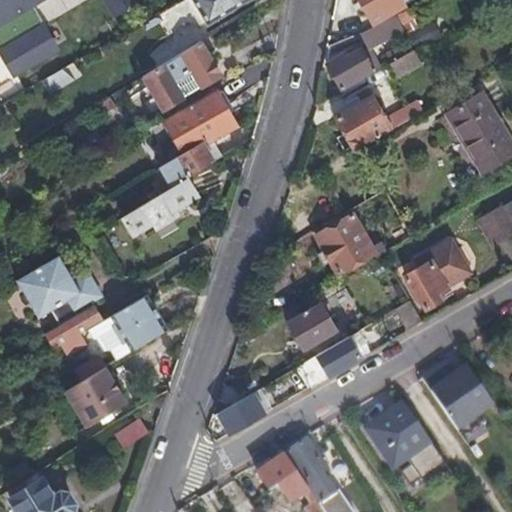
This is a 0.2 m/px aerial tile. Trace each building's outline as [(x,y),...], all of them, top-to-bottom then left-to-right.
[(0,0),(0,23),(40,0),(0,0)] [(71,11),(63,0),(57,0),(41,10),(49,23),(71,11)] [(110,0),(116,9),(130,0),(110,0)] [(247,0),(195,0),(209,23),(247,0)] [(405,5),(402,0),(359,0),(373,24),(405,5)] [(185,2),(157,12),(164,33),(193,23),(185,2)] [(413,19),(408,10),(397,16),(403,25),(413,19)] [(403,28),(396,16),(371,31),(378,43),(403,28)] [(44,22),(0,47),(0,54),(13,78),(60,51),(44,22)] [(443,37),(434,22),(409,36),(418,51),(443,37)] [(384,54),(390,63),(414,49),(409,40),(384,54)] [(222,75),(202,42),(163,64),(144,76),(164,110),(222,75)] [(342,91),(381,68),(368,45),(347,58),(345,54),(327,64),(342,91)] [(390,63),(393,69),(417,55),(414,49),(390,63)] [(393,69),(399,79),(423,65),(417,55),(393,69)] [(71,65),(44,79),(50,92),(78,79),(71,65)] [(511,156),(511,141),(482,92),(447,113),(484,173),(511,156)] [(209,145),(238,128),(218,93),(167,121),(185,153),(207,141),(209,145)] [(373,96),(336,117),(354,148),(391,127),(387,121),(373,96)] [(420,102),(387,121),(391,127),(392,129),(425,111),(420,102)] [(188,178),(218,160),(209,145),(207,141),(185,153),(167,164),(172,171),(167,174),(175,186),(188,178)] [(172,213),(200,197),(188,178),(175,186),(122,217),(134,236),(153,225),(156,230),(175,219),(172,213)] [(511,200),(503,206),(511,221),(511,200)] [(511,235),(511,221),(503,206),(479,220),(494,246),(511,235)] [(339,274),(375,253),(378,258),(388,252),(382,242),(373,248),(353,214),(316,235),(325,249),(318,253),(325,264),(331,260),(339,274)] [(390,234),(395,244),(409,237),(404,227),(390,234)] [(407,275),(427,309),(442,301),(440,296),(450,292),(447,287),(469,274),(465,267),(467,262),(458,247),(454,247),(450,240),(425,254),(429,262),(420,267),(407,275)] [(416,259),(420,267),(429,262),(425,254),(416,259)] [(60,325),(95,306),(96,305),(87,289),(81,293),(59,255),(17,280),(39,317),(52,310),(60,325)] [(17,273),(10,263),(1,268),(8,279),(17,273)] [(118,360),(169,329),(148,294),(103,321),(90,329),(95,338),(101,335),(109,349),(112,348),(118,360)] [(408,331),(423,322),(410,301),(395,310),(408,331)] [(337,329),(322,304),(289,323),(303,348),(337,329)] [(361,330),(350,336),(359,351),(370,345),(361,330)] [(88,345),(81,334),(62,345),(68,357),(88,345)] [(316,356),(328,377),(363,357),(359,351),(350,336),(316,356)] [(106,367),(100,356),(76,370),(83,381),(106,367)] [(310,388),(328,377),(316,356),(297,367),(310,388)] [(496,404),(466,362),(454,370),(449,363),(425,380),(460,429),(496,404)] [(86,426),(127,402),(106,367),(83,381),(66,391),(86,426)] [(261,389),(254,393),(266,413),(273,409),(261,389)] [(254,393),(218,413),(230,433),(266,413),(254,393)] [(370,424),(364,428),(378,447),(394,470),(409,460),(411,464),(401,471),(411,486),(421,478),(422,480),(446,463),(441,456),(403,401),(370,424)] [(149,434),(139,418),(114,433),(124,449),(149,434)] [(308,438),(288,452),(321,502),(319,504),(324,511),(355,511),(340,490),(337,492),(324,472),(329,469),(308,438)] [(285,454),(258,473),(270,491),(279,485),(291,503),(303,495),(310,503),(304,507),(307,511),(324,511),(319,504),(285,454)] [(20,511),(71,511),(74,511),(75,504),(69,494),(62,492),(55,496),(39,472),(7,492),(20,511)]
